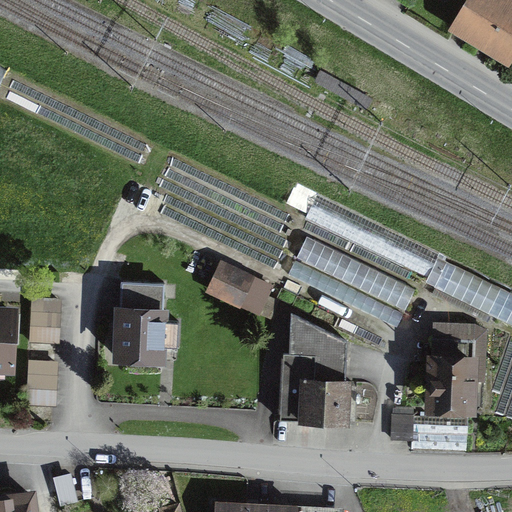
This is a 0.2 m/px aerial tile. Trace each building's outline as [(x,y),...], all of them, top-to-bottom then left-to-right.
[(511,2),(508,0),(473,0),(458,25),(508,56),(511,49),(511,2)] [(428,277),(439,254),(317,194),(306,217),(428,277)] [(306,236),(296,257),(405,310),(415,289),(306,236)] [(511,293),(447,262),(434,287),(511,325),(511,293)] [(222,265),(211,288),(239,301),(249,278),(222,265)] [(179,321),(163,320),(165,283),(120,281),(117,348),(113,352),(121,361),(126,357),(161,359),(162,346),(178,347),(179,321)] [(55,343),(58,298),(33,297),(30,341),(55,343)] [(0,366),(10,367),(13,313),(0,312),(0,366)] [(280,420),(346,423),(348,381),(345,381),(347,340),(290,312),(288,353),(283,353),(280,420)] [(430,407),(481,409),(485,330),(474,325),(452,324),(452,340),(433,339),(430,407)] [(52,405),(54,361),(29,360),(27,404),(52,405)] [(391,438),(411,439),(411,448),(466,451),(467,417),(392,414),(391,438)] [(32,511),(31,495),(0,498),(0,511),(32,511)] [(295,511),(296,508),(216,503),(215,511),(295,511)]
